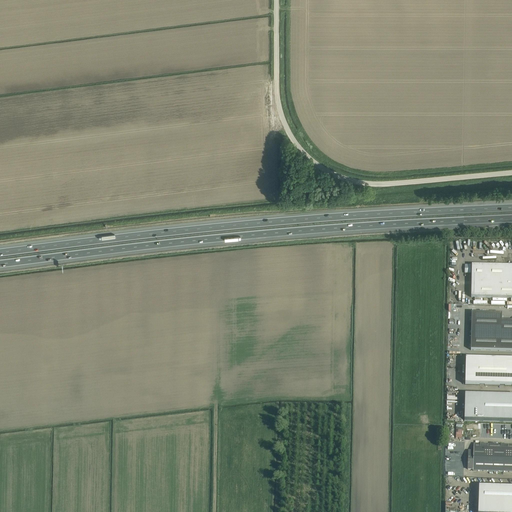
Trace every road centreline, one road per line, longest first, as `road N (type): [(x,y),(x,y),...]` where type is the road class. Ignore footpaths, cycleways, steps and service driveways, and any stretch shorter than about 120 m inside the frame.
road 1 (motorway): [(0,264),(296,231),(511,218)]
road 2 (motorway): [(511,207),(296,220),(0,253)]
road 3 (unclassified): [(511,173),(382,184),(316,164),(291,135),(277,99),(276,0)]
road 4 (unknown): [(511,393),(463,392),(450,370),(467,357),(511,360)]
